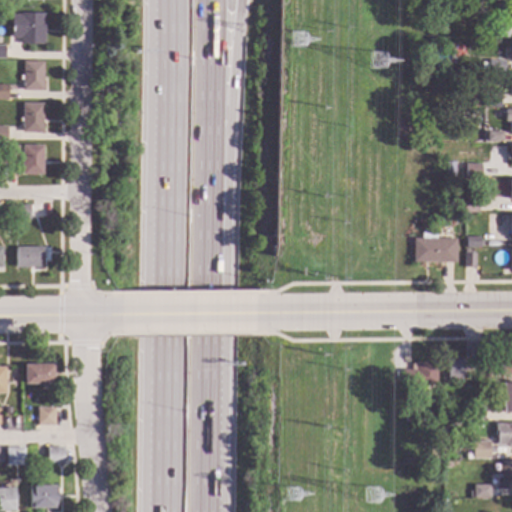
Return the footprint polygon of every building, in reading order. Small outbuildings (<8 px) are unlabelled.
[(43,44),(18,44),(18,37),(10,37),(10,14),(19,14),(19,13),(43,13),(43,44)] [(506,36),(490,36),(490,26),(506,26),(506,36)] [(502,71),(487,71),(487,60),(502,60),(502,71)] [(41,90),(21,90),(21,61),(41,61),(41,90)] [(498,107),(484,107),(484,96),(498,96),(498,107)] [(41,132),(20,132),(21,103),(41,103),(41,132)] [(511,134),(507,135),(507,121),(502,121),(502,110),(511,110),(511,134)] [(501,141),(485,141),(485,132),(501,132),(501,141)] [(506,165),(511,165),(511,144),(506,144),(506,146),(495,146),(495,152),(492,152),(492,162),(506,162),(506,165)] [(16,163),(0,163),(0,145),(16,145),(16,163)] [(41,174),(20,174),(21,145),(41,146),(41,174)] [(453,176),(443,176),(443,162),(453,162),(453,176)] [(480,176),(464,177),(464,164),(480,164),(480,176)] [(476,212),(461,212),(461,201),(475,201),(476,212)] [(28,219),(12,219),(12,204),(28,204),(28,219)] [(434,239),(454,239),(454,262),(411,262),(410,239),(420,239),(420,232),(434,232),(434,239)] [(478,247),(464,247),(464,237),(477,237),(478,247)] [(40,267),(14,267),(13,247),(40,247),(40,267)] [(473,268),(462,268),(462,253),(473,253),(473,268)] [(511,358),(511,374),(499,374),(499,358),(506,358),(506,354),(511,354),(511,358)] [(463,374),(446,374),(446,358),(463,358),(463,374)] [(436,384),(398,383),(398,369),(410,370),(410,363),(415,363),(415,362),(436,362),(436,384)] [(51,384),(22,384),(22,364),(51,364),(51,384)] [(511,411),(500,411),(500,383),(511,383),(511,411)] [(482,419),(465,419),(466,400),(482,400),(482,419)] [(52,408),(53,425),(36,425),(35,408),(52,408)] [(511,444),(495,444),(495,434),(493,434),(493,423),(511,423),(511,444)] [(437,450),(428,450),(429,441),(437,441),(437,450)] [(488,459),(464,458),(464,453),(470,453),(470,448),(464,448),(464,441),(488,442),(488,459)] [(62,463),(45,463),(45,447),(62,447),(62,463)] [(23,465),(4,465),(4,448),(22,448),(23,465)] [(511,489),(498,489),(499,461),(511,461),(511,489)] [(488,496),(471,496),(471,484),(488,485),(488,496)] [(6,487),(12,487),(13,511),(0,511),(0,487),(1,487),(1,485),(6,485),(6,487)] [(54,508),(28,508),(28,486),(54,485),(54,508)]
